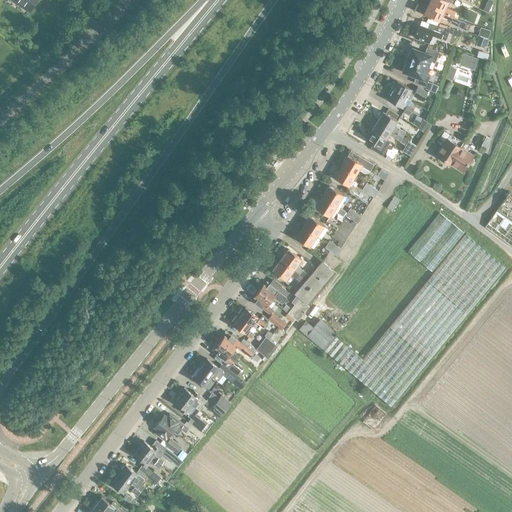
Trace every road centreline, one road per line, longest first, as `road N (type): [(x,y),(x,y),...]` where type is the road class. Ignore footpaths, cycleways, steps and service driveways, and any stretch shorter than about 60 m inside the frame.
road 1 (unclassified): [(326,127),(334,133),(285,204),(289,222),(62,511)]
road 2 (primary): [(0,388),(274,0)]
road 3 (tertiary): [(29,471),(51,462),(326,127)]
road 4 (primary): [(217,0),(0,265)]
road 5 (primary): [(205,0),(0,190)]
road 6 (unclassified): [(0,120),(130,0)]
road 7 (tertiary): [(326,127),(400,0)]
